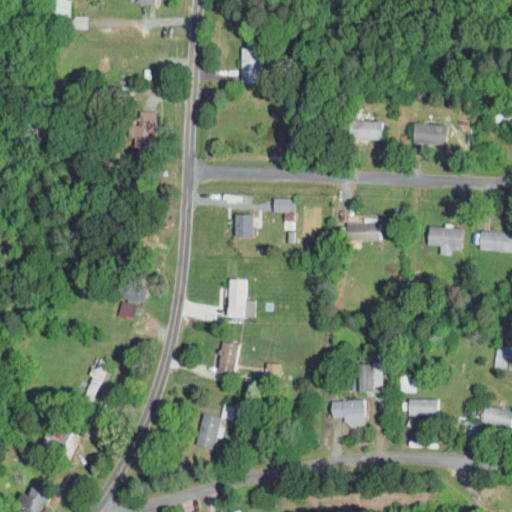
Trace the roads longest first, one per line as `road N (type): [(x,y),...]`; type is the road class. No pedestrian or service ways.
road 1 (residential): [(95,511),(148,420),(174,340),(187,261),(203,0)]
road 2 (residential): [(130,511),(333,464),(417,458),(511,471)]
road 3 (residential): [(192,173),(511,184)]
